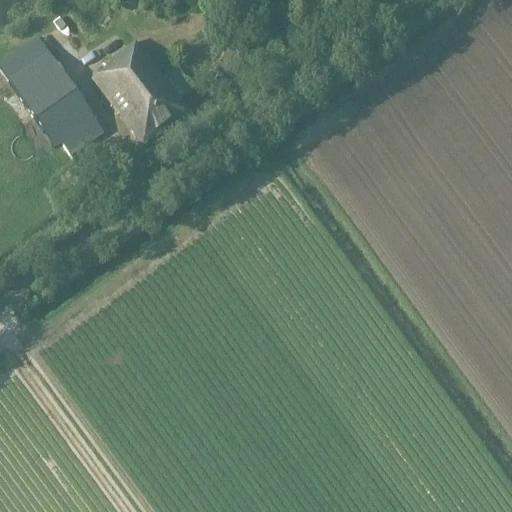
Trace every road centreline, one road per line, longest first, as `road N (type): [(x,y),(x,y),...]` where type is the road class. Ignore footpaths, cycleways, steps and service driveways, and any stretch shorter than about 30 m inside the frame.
road 1 (unclassified): [(0,301),(407,0)]
road 2 (track): [(0,325),(136,511)]
